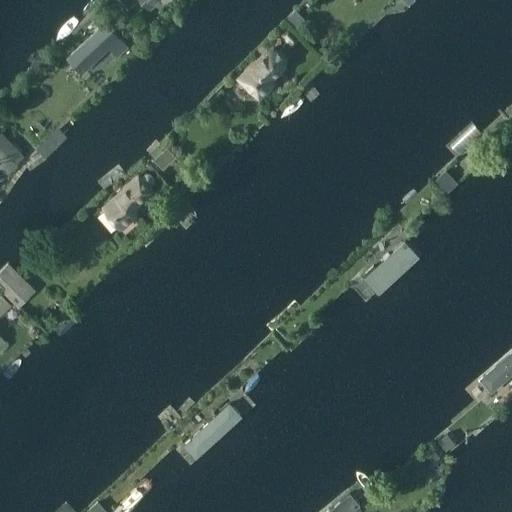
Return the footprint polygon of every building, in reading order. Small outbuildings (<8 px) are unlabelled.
[(114,0),(111,3),(128,22),(132,19),(114,0)] [(296,10),(287,20),(296,29),(306,19),(296,10)] [(105,24),(70,55),(84,71),(109,48),(118,56),(128,47),(105,24)] [(288,28),(281,35),(291,45),(299,38),(288,28)] [(270,76),(280,66),(281,65),(282,64),(282,63),(282,61),(282,60),(282,59),(282,58),(282,57),(281,56),(281,55),(279,53),(277,52),(275,51),(273,51),(272,52),(270,52),(269,53),(268,53),(255,67),(253,65),(241,77),(260,96),(275,81),(270,76)] [(0,130),(0,178),(24,155),(0,130)] [(159,145),(151,153),(155,157),(154,159),(163,168),(176,156),(167,146),(163,150),(159,145)] [(446,170),(436,179),(448,191),(458,182),(446,170)] [(146,188),(152,183),(153,182),(153,181),(154,180),(154,179),(154,178),(153,177),(153,176),(152,175),(151,174),(150,174),(148,173),(148,174),(147,174),(146,174),(145,175),(141,178),(139,176),(104,207),(121,226),(135,214),(131,209),(147,195),(146,194),(146,188)] [(348,286),(366,305),(423,252),(405,232),(348,286)] [(8,262),(0,270),(0,288),(18,306),(25,298),(10,283),(19,274),(8,262)] [(0,294),(0,317),(11,306),(0,294)] [(511,349),(476,381),(488,394),(511,373),(511,349)] [(175,455),(190,469),(242,413),(227,399),(175,455)] [(439,442),(447,451),(454,445),(446,436),(439,442)] [(441,457),(432,447),(426,453),(435,462),(441,457)] [(350,487),(323,511),(345,511),(360,498),(350,487)] [(91,511),(110,511),(111,511),(101,500),(90,511),(91,511)]
